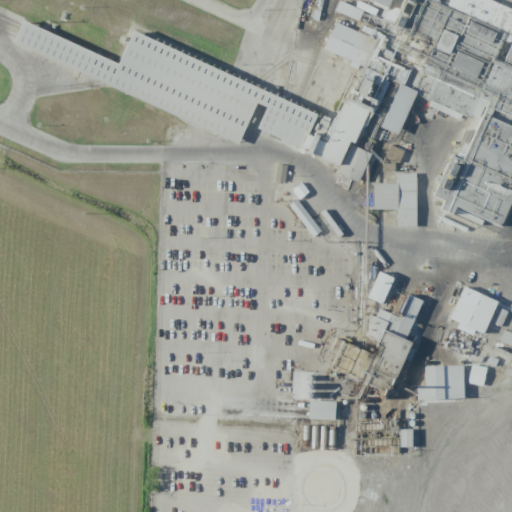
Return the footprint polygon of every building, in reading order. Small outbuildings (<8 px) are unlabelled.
[(368,0),(388,8),(390,0),(436,0),(438,0),(437,0),(368,0)] [(337,174),(358,182),(369,153),(349,145),(337,174)] [(397,165),(404,151),(390,145),(384,159),(397,165)] [(274,181),(284,182),(286,165),(276,164),(274,181)] [(373,184),(373,209),(397,209),(397,227),(416,227),(416,173),(397,173),(397,184),(373,184)] [(312,237),(320,231),(296,199),(289,205),(312,237)] [(366,298),(381,304),(393,278),(378,272),(366,298)] [(462,289),(450,320),(497,339),(510,308),(462,289)] [(329,369),(375,387),(372,397),(385,402),(394,377),(401,380),(406,368),(402,366),(411,342),(405,340),(421,301),(402,293),(393,315),(376,308),(365,336),(377,341),(372,356),(340,343),(329,369)] [(511,334),(503,330),(498,341),(511,347),(511,334)] [(424,367),(424,385),(416,386),(416,400),(463,398),(462,365),(424,367)] [(334,420),(334,401),(308,400),(308,419),(334,420)] [(411,447),(411,430),(399,429),(399,447),(411,447)]
